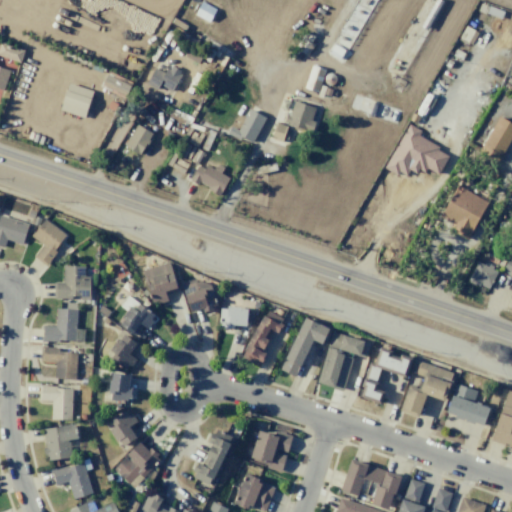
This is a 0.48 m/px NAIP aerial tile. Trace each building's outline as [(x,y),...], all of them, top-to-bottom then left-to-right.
[(0,42),(24,51),(20,64),(0,57),(0,42)] [(311,65),(325,70),(317,93),(303,88),(311,65)] [(171,66),(180,71),(178,74),(180,75),(171,91),(159,85),(156,90),(145,83),(154,68),(164,73),(167,68),(169,69),(171,66)] [(0,68),(9,71),(2,91),(0,90),(0,68)] [(108,71),(132,83),(124,99),(100,88),(108,71)] [(92,91),(67,83),(59,110),(83,118),(92,91)] [(294,101),(315,108),(311,120),(316,122),(312,134),(305,131),(305,133),(292,129),(293,126),(286,124),(287,122),(285,121),(286,116),(289,117),(294,101)] [(249,109),(265,118),(251,143),(235,134),(249,109)] [(497,161),(511,135),(511,123),(499,116),(479,150),(497,161)] [(275,123),(286,127),(281,142),(270,139),(275,123)] [(385,168),(405,178),(411,165),(437,177),(449,153),(417,137),(420,130),(406,123),(385,168)] [(136,124),(151,133),(139,155),(123,146),(136,124)] [(220,174),(221,170),(207,163),(204,169),(196,166),(190,181),(221,194),(228,177),(220,174)] [(467,239),(488,202),(457,185),(439,218),(457,228),(455,232),(467,239)] [(0,215),(27,224),(21,244),(5,239),(3,247),(0,246),(0,215)] [(44,218),(65,235),(53,250),(56,252),(45,266),(33,256),(42,244),(30,235),(44,218)] [(502,268),(511,273),(511,254),(509,253),(502,268)] [(168,261),(177,290),(165,294),(167,301),(158,304),(157,300),(151,302),(141,270),(168,261)] [(476,262),(496,272),(487,289),(479,285),(478,286),(475,285),(475,286),(466,281),(476,262)] [(62,266),(85,265),(85,276),(89,276),(89,299),(79,299),(79,296),(71,296),(71,298),(53,298),(53,282),(62,282),(62,266)] [(180,283),(194,278),(195,282),(199,280),(210,285),(216,305),(211,306),(212,309),(203,312),(202,307),(190,311),(180,283)] [(127,294),(154,314),(150,320),(152,321),(147,329),(141,325),(134,334),(120,324),(123,319),(121,317),(126,310),(119,305),(127,294)] [(226,305),(239,307),(239,308),(247,309),(245,326),(233,325),(232,328),(218,327),(219,307),(226,308),(226,305)] [(56,308),(76,309),(74,340),(40,338),(41,325),(55,326),(56,308)] [(267,310),(282,318),(279,323),(282,325),(277,333),(272,331),(261,351),(265,353),(260,362),(257,360),(254,365),(241,357),(244,350),(242,349),(262,315),(264,316),(267,310)] [(303,317),(328,329),(321,344),(312,340),(294,377),(278,369),(303,317)] [(331,332),(369,343),(365,358),(344,351),(343,356),(351,358),(342,390),(319,383),(328,353),(325,352),(331,332)] [(123,334),(136,343),(128,354),(136,359),(130,367),(128,365),(124,370),(109,359),(113,354),(108,350),(117,338),(119,340),(123,334)] [(41,346),(58,347),(58,351),(77,353),(75,379),(53,378),(55,363),(39,361),(41,346)] [(399,354),(412,358),(405,377),(381,369),(374,389),(383,392),(379,403),(360,396),(363,387),(360,386),(369,362),(373,363),(379,346),(392,351),(390,354),(398,357),(399,354)] [(417,360),(453,373),(443,401),(425,394),(417,417),(399,411),(408,385),(419,388),(423,377),(412,373),(417,360)] [(112,373),(129,375),(127,387),(131,388),(129,398),(127,398),(126,402),(110,400),(111,393),(108,392),(110,379),(111,379),(112,373)] [(455,384),(474,390),(470,402),(488,408),(482,425),(445,412),(455,384)] [(39,385),(72,387),(70,420),(50,419),(51,400),(38,400),(39,385)] [(507,389),(511,390),(511,430),(511,433),(511,448),(489,440),(507,389)] [(124,410),(128,415),(131,413),(137,421),(130,425),(137,436),(123,446),(118,440),(116,441),(109,430),(113,426),(109,420),(124,410)] [(42,428),(75,424),(76,438),(68,440),(70,457),(47,460),(42,428)] [(216,429),(230,436),(227,443),(230,444),(210,486),(192,477),(194,473),(191,471),(196,461),(201,463),(211,443),(207,441),(211,432),(214,434),(216,429)] [(276,432),(291,436),(286,452),(276,449),(275,452),(285,456),(280,472),(265,467),(267,462),(249,457),(258,430),(275,436),(276,432)] [(138,443),(147,451),(150,447),(158,454),(156,457),(159,460),(132,488),(113,469),(138,443)] [(350,459),(400,476),(394,494),(392,494),(387,509),(370,503),(377,483),(362,478),(356,495),(340,490),(350,459)] [(82,463),(91,493),(72,499),(67,481),(54,485),(50,470),(66,465),(67,467),(82,463)] [(245,473),(259,479),(257,482),(273,488),(263,511),(247,506),(246,508),(233,502),(245,473)] [(437,488),(451,493),(444,511),(435,509),(435,511),(439,511),(396,511),(401,499),(409,501),(409,500),(402,498),(409,478),(423,483),(416,504),(430,509),(437,488)] [(160,503),(178,511),(180,511),(183,508),(192,511),(146,511),(139,509),(146,494),(151,496),(152,493),(162,498),(160,503)] [(455,511),(461,496),(484,504),(481,511),(455,511)] [(339,497),(381,511),(336,511),(334,511),(339,497)] [(111,501),(116,511),(68,511),(67,510),(90,499),(95,509),(111,501)] [(206,511),(212,501),(227,509),(225,511),(206,511)]
